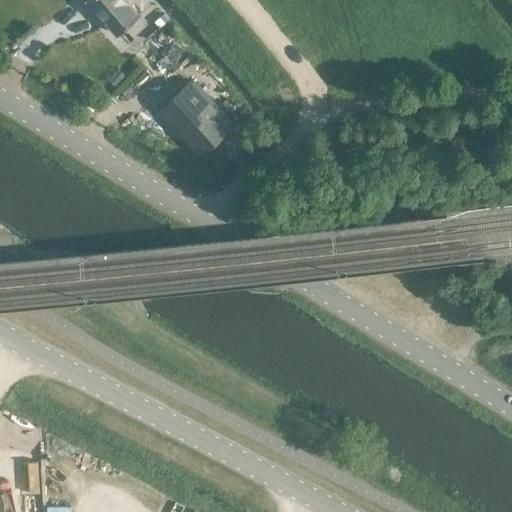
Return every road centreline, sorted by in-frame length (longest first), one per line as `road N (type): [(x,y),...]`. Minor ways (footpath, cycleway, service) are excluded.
road 1 (tertiary): [(511,409),(0,100)]
road 2 (secondary): [(339,511),(0,333)]
road 3 (track): [(273,158),(511,131)]
